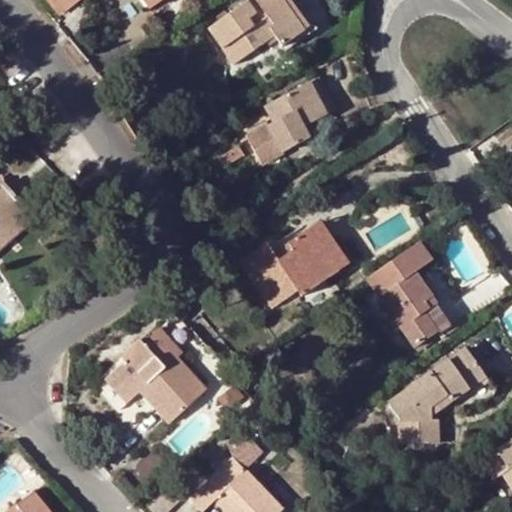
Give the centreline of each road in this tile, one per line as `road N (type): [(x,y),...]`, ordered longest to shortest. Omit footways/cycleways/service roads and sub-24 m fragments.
road 1 (residential): [(8,0),(130,165),(152,235),(139,263),(90,310),(0,375)]
road 2 (unclassified): [(379,0),(369,42),(511,245)]
road 3 (residential): [(0,393),(117,511)]
